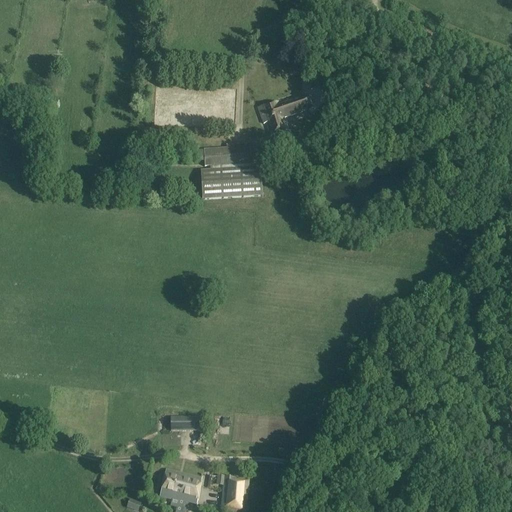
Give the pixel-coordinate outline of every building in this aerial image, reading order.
[(307,111),(306,107),(303,98),(279,106),(277,102),(258,109),(264,124),(266,124),(270,136),(288,131),(284,118),(307,111)] [(303,138),(294,139),(296,154),(297,161),(305,160),(303,138)] [(227,149),(204,151),(204,167),(210,167),(210,171),(201,172),(202,201),(261,197),(258,144),(227,147),(227,149)] [(203,418),(171,419),(171,431),(201,430),(201,426),(208,426),(209,418),(203,418)] [(201,480),(166,470),(160,497),(179,502),(175,511),(185,511),(188,503),(196,505),(201,480)] [(232,479),(225,478),(224,488),(221,510),(231,511),(245,511),(249,481),(233,478),(232,479)] [(137,511),(140,505),(130,501),(128,508),(137,511)]
